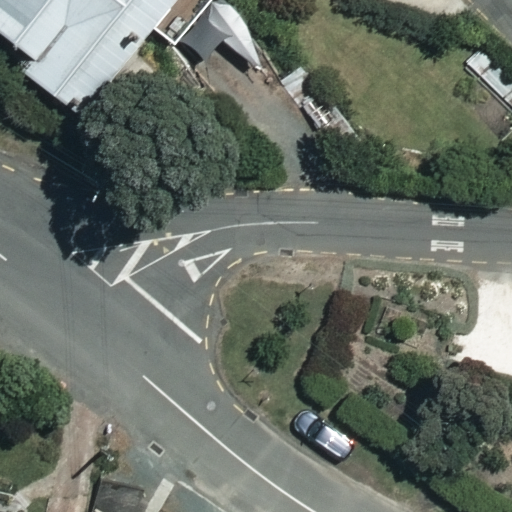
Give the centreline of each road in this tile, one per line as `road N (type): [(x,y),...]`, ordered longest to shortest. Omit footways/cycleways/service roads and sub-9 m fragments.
road 1 (residential): [(19,270),(193,233),(304,220),(511,235)]
road 2 (residential): [(19,270),(212,436),(315,511)]
